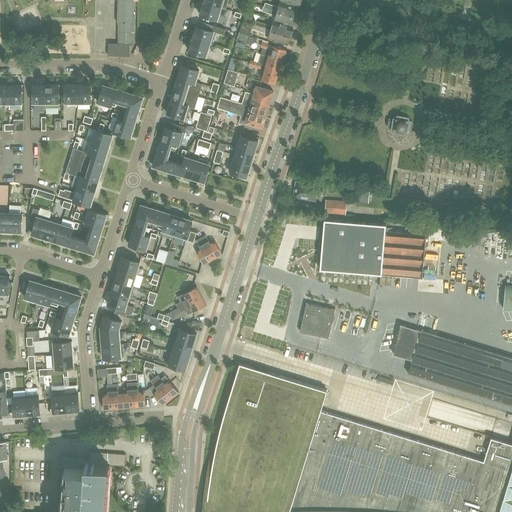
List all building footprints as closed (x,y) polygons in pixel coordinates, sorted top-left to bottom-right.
[(134,24),(134,0),(118,0),(118,23),(119,23),(118,43),(108,43),(108,54),(108,55),(130,56),(130,54),(130,43),(132,44),(133,24),(134,24)] [(203,0),(203,2),(221,7),(221,8),(226,9),(228,0),(203,0)] [(203,2),(200,14),(217,20),(221,8),(221,7),(203,2)] [(263,6),(268,8),(296,16),(298,8),(279,2),(278,6),(265,2),(263,6)] [(293,25),(296,16),(268,8),(263,6),(262,10),(276,14),(274,19),(293,25)] [(254,24),(262,27),(290,36),(293,27),(274,21),(272,25),(255,20),(254,24)] [(287,44),(290,36),(262,27),(254,24),(243,21),(242,25),(270,34),(268,38),(287,44)] [(192,38),(210,43),(210,44),(212,44),(216,32),(223,34),(225,28),(213,25),(212,30),(196,25),(192,38)] [(236,41),(235,45),(244,48),(246,43),(249,36),(239,33),(236,40),(236,41)] [(192,38),(188,50),(206,56),(210,44),(210,43),(192,38)] [(263,46),(261,53),(269,55),(283,60),(286,49),(262,42),(261,46),(263,46)] [(259,60),(258,62),(262,64),(261,64),(265,65),(265,67),(278,70),(278,69),(279,67),(280,68),(283,60),(269,55),(261,53),(259,60)] [(196,81),(199,70),(181,64),(178,76),(196,81)] [(265,67),(265,68),(261,79),(275,83),(278,74),(277,74),(277,72),(278,70),(265,67)] [(228,69),(224,83),(235,86),(239,72),(228,69)] [(178,76),(174,88),(198,96),(202,84),(196,81),(178,76)] [(9,84),(0,84),(0,102),(9,103),(9,84)] [(22,103),(22,84),(9,84),(9,103),(9,109),(21,109),(21,103),(22,103)] [(33,84),(33,103),(34,103),(34,110),(45,110),(46,107),(45,103),(46,103),(46,84),(33,84)] [(45,103),(46,107),(59,107),(59,84),(46,84),(46,103),(45,103)] [(65,84),(65,102),(68,102),(68,107),(77,107),(77,102),(78,102),(78,84),(65,84)] [(78,102),(78,109),(90,109),(90,102),(91,102),(91,84),(78,84),(78,102)] [(113,99),(116,89),(103,84),(98,102),(111,106),(113,99)] [(245,91),(243,98),(252,100),(269,106),(273,90),(269,89),(256,85),(256,88),(253,96),(251,95),(251,93),(245,91)] [(174,88),(170,101),(190,107),(201,110),(205,98),(198,96),(174,88)] [(113,99),(129,104),(140,107),(143,97),(116,89),(113,99)] [(269,106),(252,100),(243,98),(241,103),(220,96),(219,102),(265,116),(269,106)] [(170,101),(167,113),(187,119),(190,107),(170,101)] [(262,127),(265,116),(219,102),(217,109),(241,116),(239,123),(245,125),(246,122),(253,124),(262,127)] [(129,104),(124,120),(135,124),(140,107),(129,104)] [(212,115),(201,112),(196,127),(207,130),(212,115)] [(409,133),(412,120),(409,120),(410,116),(397,114),(396,117),(393,116),(393,118),(389,118),(388,127),(391,127),(391,130),(394,130),(393,133),(406,135),(407,133),(409,133)] [(117,118),(113,131),(131,136),(135,124),(124,120),(117,118)] [(161,139),(172,143),(181,145),(187,127),(175,123),(173,129),(165,126),(161,139)] [(89,128),(86,138),(91,140),(109,146),(113,134),(98,129),(95,128),(95,130),(89,128)] [(237,147),(254,153),(258,140),(240,135),(237,147)] [(86,138),(82,150),(106,157),(109,146),(91,140),(86,138)] [(172,143),(161,139),(153,166),(163,169),(166,159),(167,159),(167,158),(172,143)] [(201,146),(209,149),(211,143),(203,140),(201,146)] [(217,149),(216,154),(222,155),(223,151),(226,144),(220,142),(217,150),(217,149)] [(102,170),(105,157),(88,152),(73,147),(69,160),(83,164),(85,158),(92,160),(90,166),(89,166),(102,170)] [(237,147),(233,159),(251,164),(254,153),(237,147)] [(216,154),(213,162),(220,163),(222,155),(216,154)] [(183,163),(182,164),(183,164),(180,174),(191,178),(197,160),(185,156),(183,163)] [(163,169),(180,174),(183,164),(182,164),(183,163),(167,158),(167,159),(166,159),(163,169)] [(191,178),(204,182),(210,162),(198,158),(197,160),(191,178)] [(251,164),(233,159),(229,171),(247,177),(251,164)] [(98,182),(102,170),(89,166),(90,166),(88,172),(81,170),(83,164),(69,160),(65,172),(75,175),(98,182)] [(75,175),(71,187),(76,188),(94,194),(98,182),(75,175)] [(314,199),(317,185),(297,182),(295,196),(314,199)] [(34,188),(25,187),(24,197),(30,197),(30,198),(31,198),(31,197),(33,188),(34,188)] [(64,191),(63,197),(73,200),(79,202),(91,206),(94,194),(76,188),(75,192),(75,194),(64,191)] [(367,202),(368,193),(352,192),(352,200),(367,202)] [(347,216),(349,202),(327,200),(326,215),(347,216)] [(147,218),(148,218),(164,223),(167,212),(141,204),(138,214),(147,217),(147,218)] [(9,212),(8,231),(21,232),(22,213),(21,213),(21,207),(9,206),(9,212)] [(33,207),(28,221),(35,223),(31,234),(44,238),(49,220),(50,220),(50,218),(38,214),(39,209),(33,207)] [(103,227),(107,213),(89,208),(85,221),(92,223),(103,227)] [(0,230),(8,231),(9,212),(0,212),(0,230)] [(162,230),(174,234),(180,216),(167,212),(164,223),(162,230)] [(148,218),(147,218),(147,217),(138,214),(133,231),(143,234),(148,218)] [(180,216),(174,234),(173,236),(186,240),(192,220),(180,216)] [(61,224),(56,241),(68,245),(71,234),(74,227),(75,222),(63,218),(61,224)] [(426,234),(385,230),(385,223),(324,219),(320,269),(422,277),(426,234)] [(44,238),(56,241),(61,224),(50,220),(49,220),(44,238)] [(84,250),(95,253),(103,227),(92,223),(87,239),(84,250)] [(143,234),(133,231),(128,244),(146,249),(150,236),(143,234)] [(188,241),(193,242),(196,233),(191,231),(188,241)] [(87,239),(71,234),(68,245),(84,250),(87,239)] [(206,245),(214,258),(222,253),(215,240),(210,243),(206,236),(202,239),(206,245)] [(197,251),(204,264),(214,258),(206,245),(202,239),(197,242),(201,248),(197,251)] [(156,260),(161,261),(165,263),(167,256),(168,251),(159,249),(156,260)] [(136,273),(140,261),(122,256),(119,267),(136,273)] [(119,267),(115,280),(132,285),(133,285),(135,286),(140,287),(143,275),(136,273),(119,267)] [(0,304),(6,305),(7,296),(9,296),(10,275),(0,274),(0,304)] [(392,277),(380,276),(379,285),(391,286),(392,277)] [(43,283),(30,280),(25,297),(37,301),(43,283)] [(129,297),(131,298),(135,286),(133,285),(132,285),(115,280),(111,292),(129,297)] [(37,301),(36,303),(49,307),(51,298),(55,287),(43,283),(37,301)] [(511,284),(505,284),(503,308),(511,309),(511,284)] [(178,308),(201,295),(196,286),(178,296),(181,301),(176,304),(178,308)] [(78,306),(81,295),(55,287),(51,298),(67,303),(78,306)] [(111,292),(107,304),(116,307),(114,312),(124,315),(125,312),(132,314),(134,307),(127,304),(129,297),(111,292)] [(201,295),(178,308),(180,311),(185,309),(187,314),(206,304),(201,295)] [(52,298),(50,304),(57,307),(59,301),(52,298)] [(73,322),(78,306),(67,303),(62,319),(63,319),(73,322)] [(147,303),(142,321),(148,323),(148,322),(150,315),(154,305),(147,303)] [(307,303),(300,331),(328,337),(335,309),(307,303)] [(101,333),(119,331),(119,329),(122,321),(104,315),(100,326),(101,333)] [(63,319),(62,319),(56,317),(51,330),(69,335),(73,322),(63,319)] [(190,328),(198,330),(200,322),(193,320),(190,328)] [(197,333),(177,327),(173,340),(175,340),(193,346),(197,333)] [(511,404),(511,357),(421,329),(412,359),(408,373),(511,404)] [(120,344),(120,343),(119,331),(101,333),(102,345),(120,344)] [(73,353),(72,340),(53,342),(54,354),(54,355),(73,353)] [(175,340),(172,352),(189,357),(193,346),(175,340)] [(120,343),(120,344),(102,345),(103,358),(124,356),(123,343),(120,343)] [(172,352),(168,364),(185,370),(189,357),(172,352)] [(52,355),(46,355),(47,367),(53,367),(53,368),(74,366),(73,353),(54,355),(54,354),(52,355)] [(207,511),(206,511),(289,511),(291,511),(304,511),(317,511),(330,511),(343,511),(356,511),(362,511),(511,511),(511,443),(491,437),(484,460),(449,449),(321,410),(327,390),(271,372),(240,363),(229,396),(227,403),(225,411),(224,412),(224,414),(223,416),(223,418),(222,420),(222,422),(221,424),(221,426),(220,428),(220,430),(219,432),(219,434),(218,436),(218,438),(218,440),(217,441),(217,443),(216,445),(216,447),(214,456),(210,456),(208,466),(212,466),(211,475),(210,479),(209,486),(209,492),(208,498),(207,503),(207,507),(207,511)] [(171,398),(178,392),(165,375),(161,379),(158,375),(155,377),(171,398)] [(163,404),(171,398),(155,377),(151,380),(154,384),(150,388),(163,404)] [(128,392),(123,392),(124,407),(134,406),(132,381),(127,382),(128,392)] [(134,406),(145,406),(144,391),(138,391),(138,381),(132,381),(134,406)] [(114,408),(112,383),(107,384),(108,394),(103,394),(104,409),(114,408)] [(114,408),(124,407),(123,392),(118,393),(118,383),(112,383),(114,408)] [(38,386),(25,387),(25,389),(26,396),(27,414),(40,413),(38,386)] [(64,386),(51,387),(54,412),(66,411),(65,393),(64,386)] [(66,411),(79,410),(78,392),(65,393),(66,411)] [(26,396),(13,397),(14,415),(27,414),(26,396)] [(106,511),(109,465),(106,465),(100,464),(95,464),(89,463),(86,463),(86,469),(80,469),(74,468),(69,468),(65,468),(61,511),(24,511),(16,511),(17,507),(9,507),(8,511),(106,511)]
